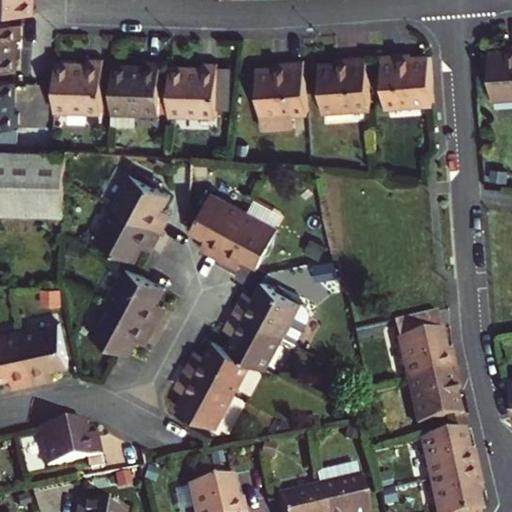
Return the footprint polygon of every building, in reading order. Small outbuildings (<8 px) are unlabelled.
[(0,0),(0,9),(29,11),(29,0),(0,0)] [(19,36),(20,20),(0,19),(0,67),(12,68),(14,36),(19,36)] [(511,41),(501,42),(502,49),(511,48),(511,41)] [(511,48),(502,49),(486,50),(489,96),(511,94),(511,48)] [(53,55),(52,79),(51,103),(99,105),(102,51),(87,50),(86,56),(53,55)] [(378,61),(363,62),(365,95),(380,94),(381,105),(429,102),(426,55),(411,56),(397,57),(397,51),(378,52),(378,61)] [(110,57),(109,105),(157,107),(159,53),(144,52),(144,58),(110,57)] [(345,60),(332,61),(316,62),(319,109),(366,106),(365,95),(363,62),(362,53),(345,54),(345,60)] [(168,60),(166,107),(215,109),(217,55),(199,54),(199,61),(168,60)] [(280,58),(281,64),(274,65),(267,65),(253,66),(256,113),(257,126),(289,124),(288,111),(303,110),(300,57),(280,58)] [(0,125),(16,126),(17,110),(10,110),(12,78),(0,77),(0,125)] [(361,120),(360,110),(327,111),(328,122),(361,120)] [(0,205),(61,206),(60,172),(60,144),(49,144),(0,143),(0,205)] [(211,166),(207,155),(195,159),(199,170),(211,166)] [(159,222),(165,210),(156,205),(161,196),(168,183),(129,162),(110,197),(159,222)] [(215,247),(241,199),(207,181),(191,211),(185,222),(200,229),(208,233),(204,241),(215,247)] [(165,210),(170,201),(161,196),(156,205),(165,210)] [(92,230),(131,251),(139,237),(143,229),(152,233),(159,222),(110,197),(92,230)] [(232,246),(239,249),(254,257),(275,217),(241,199),(215,247),(228,254),(232,246)] [(148,242),(152,233),(143,229),(139,237),(148,242)] [(204,241),(208,233),(200,229),(196,237),(204,241)] [(234,257),(239,249),(232,246),(228,254),(234,257)] [(165,280),(126,260),(108,293),(156,318),(163,307),(153,302),(158,292),(165,280)] [(249,301),(240,296),(234,307),(283,334),(303,298),(262,277),(254,292),(249,301)] [(254,292),(245,288),(240,296),(249,301),(254,292)] [(168,297),(158,292),(153,302),(163,307),(168,297)] [(156,318),(108,293),(90,327),(122,344),(123,343),(129,346),(137,332),(141,325),(150,330),(156,318)] [(441,344),(433,306),(389,317),(401,376),(451,365),(446,343),(441,344)] [(238,323),(233,330),(226,344),(252,359),(265,366),(283,334),(234,307),(228,317),(238,323)] [(74,357),(62,314),(25,324),(39,376),(52,374),(49,363),(58,361),(74,357)] [(224,325),(233,330),(238,323),(228,317),(224,325)] [(39,376),(25,324),(0,330),(0,372),(1,376),(15,372),(25,370),(27,379),(39,376)] [(150,330),(141,325),(137,332),(146,337),(150,330)] [(201,357),(192,353),(186,364),(234,391),(252,359),(226,344),(212,336),(205,350),(201,357)] [(205,350),(197,345),(192,353),(201,357),(205,350)] [(49,363),(52,374),(60,372),(58,361),(49,363)] [(175,404),(215,425),(234,391),(186,364),(179,376),(188,381),(184,388),(175,404)] [(451,365),(401,376),(410,418),(454,409),(449,383),(455,382),(451,365)] [(511,369),(499,372),(509,416),(511,415),(511,369)] [(27,379),(25,370),(15,372),(17,381),(27,379)] [(175,383),(184,388),(188,381),(179,376),(175,383)] [(83,425),(80,410),(37,419),(45,457),(99,446),(96,432),(85,434),(83,425)] [(319,428),(317,414),(301,417),(304,430),(319,428)] [(304,430),(288,421),(280,435),(301,431),(304,430)] [(95,423),(83,425),(85,434),(96,432),(95,423)] [(468,446),(463,447),(458,424),(414,434),(423,477),(472,465),(468,446)] [(137,457),(135,447),(125,449),(127,459),(137,457)] [(365,511),(353,459),(310,469),(313,483),(319,511),(365,511)] [(146,474),(143,463),(133,466),(136,477),(146,474)] [(472,465),(423,477),(430,511),(449,511),(474,506),(469,481),(475,480),(472,465)] [(23,482),(20,467),(9,469),(13,484),(23,482)] [(128,470),(115,468),(114,479),(126,481),(128,470)] [(232,498),(226,471),(182,482),(188,511),(242,511),(239,496),(232,498)] [(319,511),(313,483),(273,493),(277,511),(319,511)] [(77,511),(120,511),(122,503),(75,495),(72,511),(77,511)]
